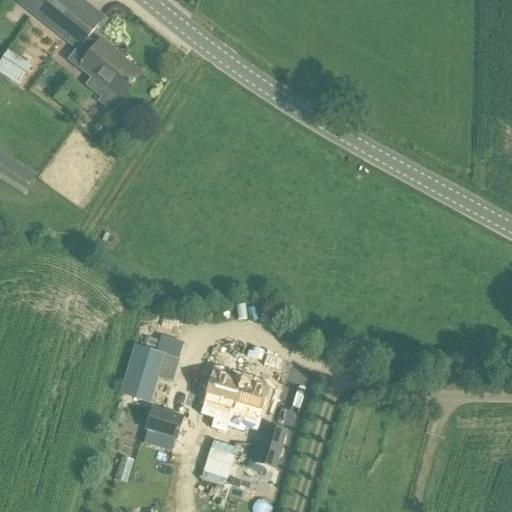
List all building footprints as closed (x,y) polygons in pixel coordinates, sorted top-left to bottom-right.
[(86,0),(28,0),(28,1),(69,33),(63,40),(77,51),(87,37),(105,15),(86,0)] [(87,37),(77,51),(88,58),(98,45),(87,37)] [(88,58),(81,67),(119,98),(140,73),(101,41),(98,45),(88,58)] [(8,52),(0,63),(0,69),(20,84),(31,68),(8,52)] [(30,81),(43,86),(48,73),(35,69),(30,81)] [(0,150),(0,179),(22,194),(36,173),(0,150)] [(175,374),(178,361),(135,349),(122,394),(149,403),(157,374),(173,379),(175,374)] [(225,433),(243,382),(233,378),(233,380),(211,373),(195,420),(210,425),(208,431),(224,436),(225,433)] [(258,440),(273,393),(252,386),(252,385),(243,382),(225,433),(244,440),(245,435),(258,440)] [(178,422),(144,411),(137,431),(172,442),(178,422)] [(252,474),(272,480),(286,439),(266,432),(252,474)] [(127,465),(130,449),(112,445),(108,460),(127,465)] [(175,450),(172,461),(151,455),(147,469),(191,482),(199,456),(175,450)] [(214,470),(210,489),(260,499),(264,480),(214,470)] [(129,490),(127,500),(167,511),(182,511),(190,484),(169,478),(163,500),(129,490)] [(219,511),(221,503),(209,501),(206,511),(219,511)]
